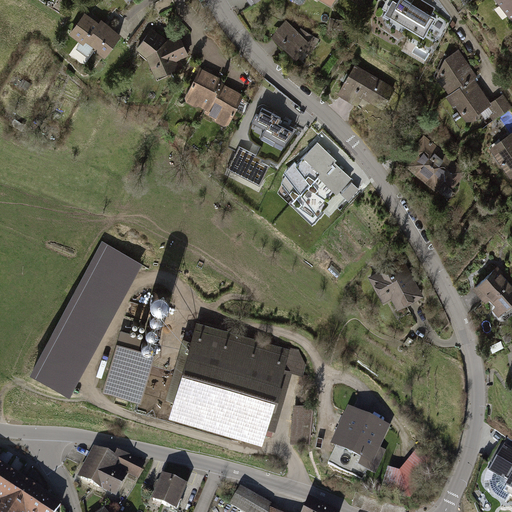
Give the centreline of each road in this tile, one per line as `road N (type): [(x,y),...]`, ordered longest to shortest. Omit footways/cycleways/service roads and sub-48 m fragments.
road 1 (unclassified): [(218,0),(258,54),(354,141),(453,304),(471,347),(478,399),(470,451),(445,511)]
road 2 (residential): [(359,511),(218,464),(44,433)]
